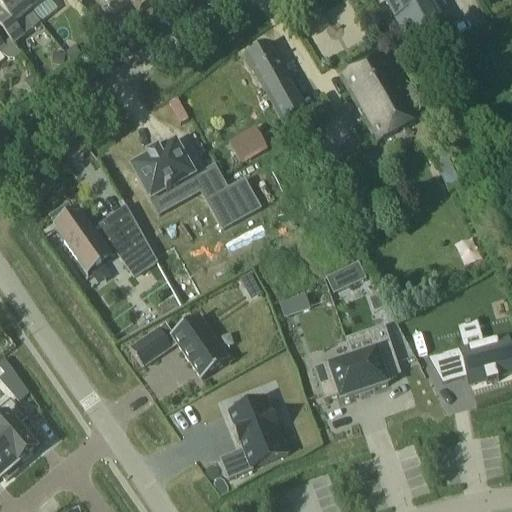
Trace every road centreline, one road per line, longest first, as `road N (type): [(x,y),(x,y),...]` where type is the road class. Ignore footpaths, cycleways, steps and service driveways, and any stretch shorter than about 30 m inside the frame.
road 1 (residential): [(0,175),(219,0)]
road 2 (residential): [(111,438),(0,282)]
